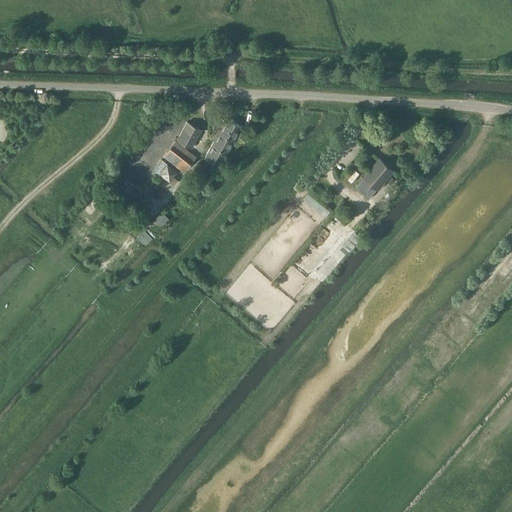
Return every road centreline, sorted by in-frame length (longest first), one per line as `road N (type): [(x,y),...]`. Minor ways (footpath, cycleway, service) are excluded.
road 1 (track): [(491,107),(474,151),(164,511)]
road 2 (unclassified): [(511,109),(0,84)]
road 3 (track): [(123,311),(162,272),(189,299),(13,511)]
road 4 (track): [(511,73),(233,56)]
road 5 (track): [(162,272),(298,125),(302,95)]
road 6 (track): [(0,228),(108,130),(118,88)]
